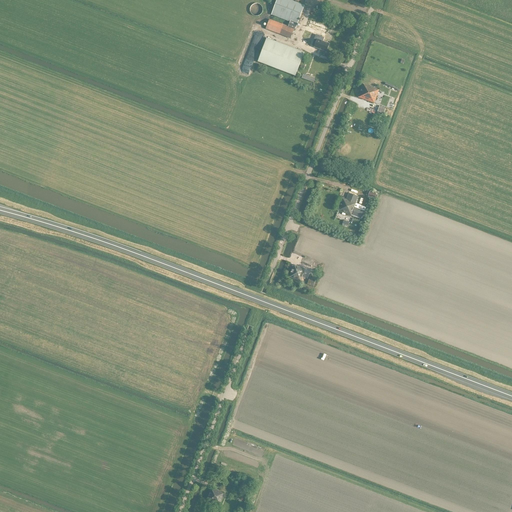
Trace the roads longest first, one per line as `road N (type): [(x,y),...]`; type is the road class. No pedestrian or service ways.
road 1 (unclassified): [(180,511),(374,0)]
road 2 (trunk): [(511,396),(0,210)]
